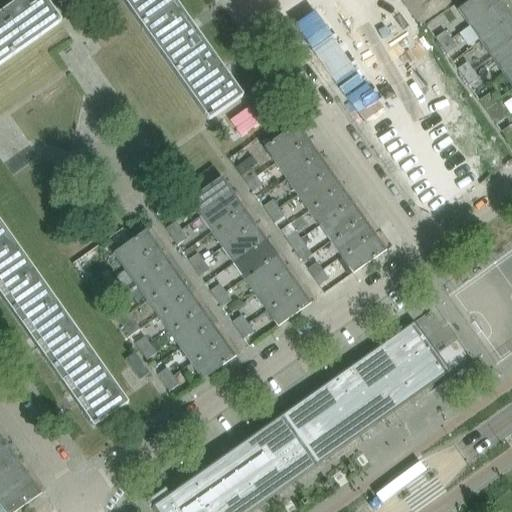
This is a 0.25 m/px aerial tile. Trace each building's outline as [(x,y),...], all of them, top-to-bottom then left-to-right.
[(20,0),(0,14),(0,38),(12,56),(60,23),(43,0),(20,0)] [(171,0),(121,0),(141,27),(174,3),(171,0)] [(501,4),(498,0),(472,0),(457,11),(468,27),(501,4)] [(174,3),(141,27),(174,74),(208,50),(174,3)] [(468,27),(479,43),(511,19),(501,4),(468,27)] [(511,19),(479,43),(491,58),(511,43),(511,19)] [(445,33),(435,39),(440,47),(450,40),(445,33)] [(0,64),(12,56),(0,38),(0,64)] [(450,40),(440,47),(447,56),(456,49),(450,40)] [(511,43),(491,58),(502,74),(511,66),(511,43)] [(208,50),(174,74),(208,121),(241,98),(208,50)] [(472,71),(467,64),(457,71),(463,78),(472,71)] [(511,66),(502,74),(511,88),(511,66)] [(463,78),(469,87),(478,80),(472,71),(463,78)] [(495,103),(489,95),(479,102),(485,109),(495,103)] [(485,109),(497,126),(506,119),(495,103),(485,109)] [(296,125),(263,148),(275,165),(307,142),(296,125)] [(511,137),(511,125),(502,133),(507,141),(511,137)] [(275,165),(286,180),(318,157),(307,142),(275,165)] [(286,180),(297,196),(329,173),(318,157),(286,180)] [(257,177),(251,169),(256,166),(250,158),(235,169),(246,185),(257,177)] [(308,211),(340,188),(329,173),(297,196),(308,211)] [(257,177),(246,185),(252,193),(263,185),(257,177)] [(221,178),(188,202),(199,218),(232,195),(221,178)] [(319,227),(351,204),(340,188),(308,211),(319,227)] [(232,195),(199,218),(210,233),(243,210),(232,195)] [(279,208),(273,200),(263,207),(269,216),(279,208)] [(330,243),(362,220),(351,204),(319,227),(330,243)] [(279,208),(269,216),(275,224),(285,216),(279,208)] [(243,210),(210,233),(222,249),(254,226),(243,210)] [(341,258),(373,235),(362,220),(330,243),(341,258)] [(180,231),(175,223),(164,230),(170,238),(180,231)] [(254,226),(222,249),(233,265),(265,241),(254,226)] [(180,231),(170,238),(176,246),(186,239),(180,231)] [(5,232),(0,235),(0,296),(12,313),(45,289),(5,232)] [(146,232),(145,232),(113,255),(124,271),(157,248),(146,232)] [(301,240),(296,232),(285,239),(291,247),(301,240)] [(352,275),(385,252),(373,235),(341,258),(352,275)] [(291,247),(302,262),(312,255),(301,240),(291,247)] [(265,241),(233,265),(244,280),(276,257),(265,241)] [(124,271),(135,286),(168,263),(157,248),(124,271)] [(203,262),(197,254),(187,262),(192,270),(203,262)] [(302,262),(313,278),(323,271),(312,255),(302,262)] [(276,257),(244,280),(255,296),(287,273),(276,257)] [(203,262),(192,270),(198,278),(209,270),(203,262)] [(135,286),(146,302),(179,279),(168,263),(135,286)] [(313,278),(318,285),(328,278),(323,271),(313,278)] [(266,311),(298,288),(287,273),(255,296),(266,311)] [(97,291),(108,283),(102,275),(91,283),(97,291)] [(146,302),(157,318),(190,295),(179,279),(146,302)] [(97,291),(103,299),(113,291),(108,283),(97,291)] [(214,301),(224,293),(219,285),(208,293),(214,301)] [(277,327),(310,304),(298,288),(266,311),(277,327)] [(86,347),(45,289),(12,313),(52,371),(86,347)] [(224,293),(214,301),(220,309),(230,301),(224,293)] [(157,318),(168,333),(201,310),(190,295),(157,318)] [(129,314),(124,306),(113,314),(119,322),(129,314)] [(168,333),(179,349),(212,326),(201,310),(168,333)] [(119,322),(130,337),(140,329),(129,314),(119,322)] [(237,331),(246,324),(241,316),(231,323),(237,331)] [(252,511),(448,374),(413,323),(168,496),(164,490),(146,503),(152,511),(252,511)] [(246,324),(237,331),(242,339),(252,332),(246,324)] [(179,349),(190,364),(223,341),(212,326),(179,349)] [(152,345),(146,337),(135,345),(141,353),(152,345)] [(190,364),(202,380),(235,358),(223,341),(190,364)] [(152,345),(141,353),(147,361),(158,353),(152,345)] [(86,347),(52,371),(93,428),(127,405),(86,347)] [(149,374),(135,354),(125,361),(139,381),(149,374)] [(164,384),(174,377),(168,368),(158,376),(164,384)] [(164,384),(170,393),(180,385),(174,377),(164,384)] [(0,452),(0,475),(18,463),(7,447),(0,452)] [(0,475),(0,499),(29,479),(18,463),(0,475)] [(0,499),(0,506),(3,511),(15,511),(40,494),(29,479),(0,499)]
